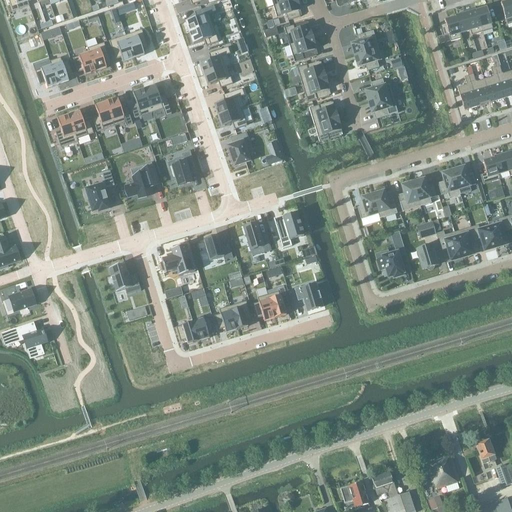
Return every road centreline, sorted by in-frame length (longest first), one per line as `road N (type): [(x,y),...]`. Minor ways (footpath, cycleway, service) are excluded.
road 1 (residential): [(511,127),(334,183),(374,302),(511,263)]
road 2 (tertiary): [(144,511),(511,388)]
road 3 (residential): [(135,240),(175,364),(328,320)]
road 4 (residential): [(180,61),(232,211)]
road 5 (residential): [(180,61),(47,105)]
